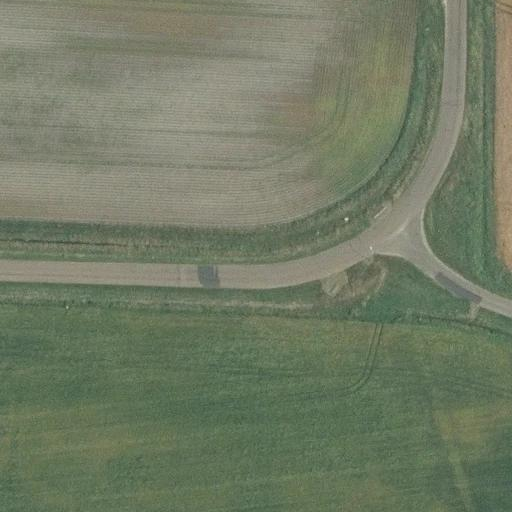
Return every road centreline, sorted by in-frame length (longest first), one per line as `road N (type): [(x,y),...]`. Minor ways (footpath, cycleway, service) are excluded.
road 1 (unclassified): [(394,231),(347,258),(261,280),(0,272)]
road 2 (unclassified): [(394,231),(435,169),(454,91),(457,0)]
road 3 (unclassified): [(511,310),(437,275),(394,231)]
